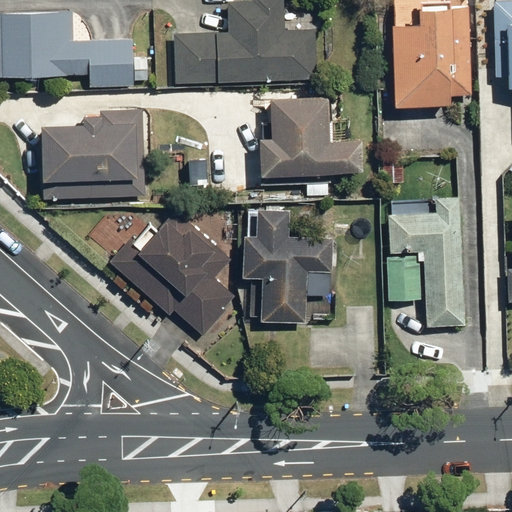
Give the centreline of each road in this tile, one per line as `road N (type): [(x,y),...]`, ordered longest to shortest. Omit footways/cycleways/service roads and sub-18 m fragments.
road 1 (secondary): [(243,451),(511,443)]
road 2 (tertiary): [(90,360),(243,451)]
road 3 (secondary): [(66,458),(243,451)]
road 4 (tertiary): [(0,280),(90,360)]
